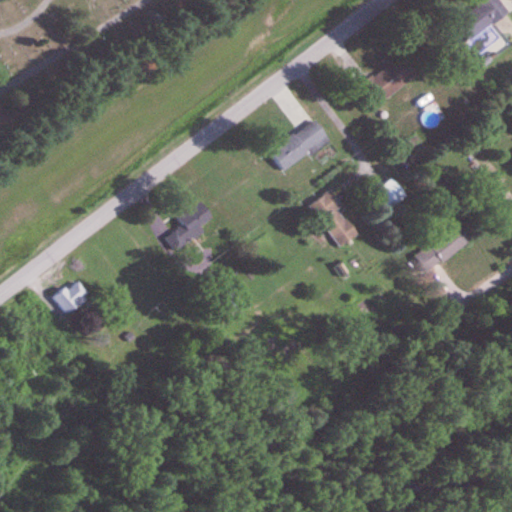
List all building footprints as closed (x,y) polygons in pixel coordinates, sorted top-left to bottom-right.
[(484,0),(454,19),(467,40),(507,15),(497,0),(484,0)] [(360,85),(374,105),(410,80),(396,60),(360,85)] [(329,143),(316,121),(268,150),(282,172),(329,143)] [(307,208),(339,249),(358,234),(327,193),(307,208)] [(175,218),(180,228),(165,237),(172,252),(205,234),(200,224),(210,219),(202,203),(175,218)] [(469,243),(457,224),(412,254),(425,273),(469,243)] [(89,296),(74,281),(52,301),(67,317),(89,296)]
